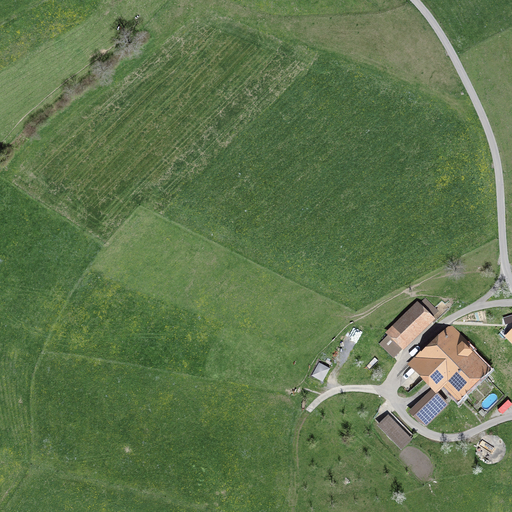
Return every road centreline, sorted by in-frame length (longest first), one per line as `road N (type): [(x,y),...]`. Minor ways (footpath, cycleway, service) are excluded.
road 1 (residential): [(414,0),(451,51),(488,131),(504,270)]
road 2 (residential): [(511,418),(441,441),(418,431),(391,391),(403,359),(470,308)]
road 3 (track): [(295,478),(295,442),(307,411),(345,387),(391,391)]
